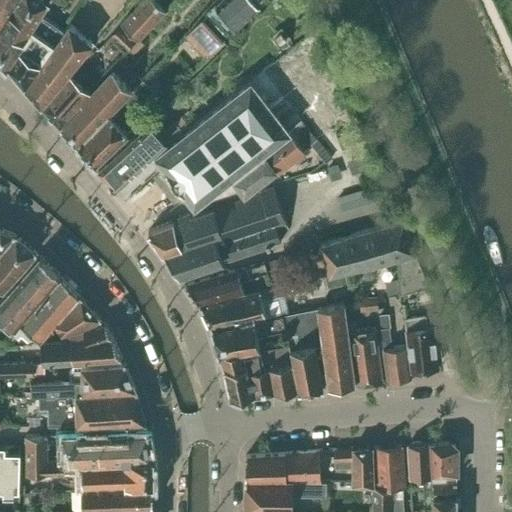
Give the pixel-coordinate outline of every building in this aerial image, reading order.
[(0,0),(0,23),(14,0),(0,0)] [(16,0),(0,25),(0,53),(8,62),(31,26),(31,25),(47,0),(16,0)] [(140,38),(167,9),(157,0),(143,0),(123,23),(140,38)] [(218,0),(216,3),(206,11),(228,34),(237,25),(261,3),(257,0),(218,0)] [(8,63),(25,83),(54,42),(63,29),(43,15),(34,28),(31,26),(8,63)] [(202,19),(185,36),(202,54),(210,45),(214,49),(224,40),(202,19)] [(70,23),(26,84),(42,103),(68,73),(66,72),(86,49),(92,39),(70,23)] [(144,42),(140,38),(130,49),(134,53),(144,42)] [(132,89),(114,72),(63,126),(78,143),(132,89)] [(71,73),(44,105),(60,123),(91,90),(71,73)] [(96,162),(129,133),(118,121),(123,116),(126,118),(153,90),(143,79),(132,90),(79,143),(96,162)] [(252,79),(176,138),(159,151),(155,153),(158,157),(156,173),(154,174),(175,200),(176,199),(193,201),(195,205),(210,194),(213,198),(242,188),(245,192),(276,168),(263,151),(291,128),(278,111),(279,99),(280,98),(267,81),(265,82),(253,80),(252,79)] [(157,149),(159,151),(176,138),(175,137),(183,129),(175,120),(161,133),(150,119),(98,165),(110,179),(116,186),(154,151),(157,149)] [(277,170),(292,158),(298,162),(306,155),(304,149),(318,138),(302,119),(291,128),(263,151),(276,168),(277,170)] [(336,132),(342,147),(363,139),(356,124),(336,132)] [(366,153),(327,165),(332,182),(372,169),(366,153)] [(375,183),(336,195),(339,204),(341,204),(343,212),(383,199),(380,192),(378,193),(375,183)] [(274,185),(261,189),(262,191),(213,207),(213,209),(192,215),(192,213),(190,211),(189,211),(186,212),(184,212),(182,213),(180,215),(180,216),(181,217),(149,229),(150,231),(150,232),(165,252),(181,274),(229,258),(230,260),(272,246),(271,244),(282,241),(277,226),(287,223),(274,185)] [(347,235),(346,235),(321,242),(330,274),(358,268),(357,267),(416,255),(405,219),(347,235)] [(0,226),(0,249),(15,233),(0,226)] [(36,251),(15,233),(0,249),(0,286),(3,289),(36,251)] [(0,301),(0,313),(15,328),(21,321),(61,273),(41,255),(0,301)] [(277,259),(278,261),(279,267),(293,263),(290,255),(277,259)] [(402,293),(429,287),(418,258),(400,262),(402,293)] [(268,271),(268,270),(274,268),(279,267),(278,261),(277,259),(266,261),(188,283),(187,283),(202,303),(246,292),(241,279),(268,271)] [(298,280),(312,276),(308,260),(294,265),(298,280)] [(6,337),(8,340),(12,344),(23,343),(24,343),(19,338),(22,335),(30,343),(38,335),(41,338),(80,293),(62,274),(22,321),(21,321),(15,328),(6,337)] [(213,327),(214,327),(267,316),(289,311),(286,293),(290,293),(319,287),(316,277),(288,283),(246,293),(202,304),(213,327)] [(386,282),(389,295),(400,292),(397,279),(386,282)] [(97,321),(101,317),(80,294),(55,323),(62,333),(97,321)] [(379,296),(372,297),(372,308),(374,308),(380,307),(379,303),(379,296)] [(362,309),(372,308),(372,297),(360,298),(362,309)] [(320,306),(329,382),(330,385),(356,382),(346,301),(320,306)] [(329,382),(320,306),(319,306),(311,308),(296,311),(285,313),(288,331),(289,331),(300,389),(324,386),(323,383),(329,382)] [(381,327),(391,326),(389,313),(380,315),(381,327)] [(284,314),(214,327),(221,353),(262,346),(258,333),(286,328),(284,314)] [(440,348),(436,349),(434,326),(428,326),(426,315),(405,317),(412,368),(438,365),(438,361),(441,360),(440,348)] [(44,363),(122,356),(113,336),(106,321),(70,334),(71,335),(66,336),(65,337),(60,337),(61,341),(42,343),(44,363)] [(383,379),(376,326),(350,330),(357,382),(383,379)] [(409,378),(409,377),(412,376),(408,344),(392,347),(390,327),(380,328),(388,378),(399,377),(399,379),(409,378)] [(221,353),(232,396),(275,391),(298,389),(293,363),(290,341),(262,346),(221,353)] [(0,374),(34,373),(33,361),(0,362),(0,374)] [(125,361),(82,365),(74,366),(70,369),(70,380),(31,382),(32,394),(137,389),(125,361)] [(137,390),(39,395),(40,409),(48,409),(49,426),(146,421),(137,390)] [(64,471),(68,472),(68,475),(82,475),(82,487),(154,484),(153,457),(148,430),(63,433),(64,459),(50,460),(49,434),(29,435),(29,436),(27,436),(28,452),(28,455),(29,455),(30,474),(64,473),(64,471)] [(433,475),(431,442),(423,443),(420,441),(414,441),(411,443),(408,444),(411,477),(424,476),(433,475)] [(431,442),(433,475),(433,481),(457,479),(457,446),(452,441),(431,442)] [(21,445),(0,444),(0,490),(4,491),(3,497),(6,497),(6,496),(20,497),(20,471),(21,452),(21,445)] [(406,486),(403,444),(374,445),(377,485),(373,486),(373,511),(403,511),(402,487),(406,486)] [(376,485),(374,446),(354,447),(352,484),(376,485)] [(353,467),(354,447),(335,448),(336,467),(353,467)] [(320,448),(287,451),(247,454),(246,479),(321,480),(320,448)] [(433,481),(433,475),(424,476),(426,509),(433,509),(433,494),(457,495),(457,479),(433,481)] [(321,480),(246,479),(245,509),(287,510),(287,511),(293,511),(293,495),(327,495),(327,481),(321,481),(321,480)] [(83,511),(153,510),(153,484),(81,489),(83,511)] [(34,502),(46,502),(46,491),(34,490),(34,502)] [(456,511),(457,495),(433,494),(433,509),(433,511),(432,511),(456,511)]
